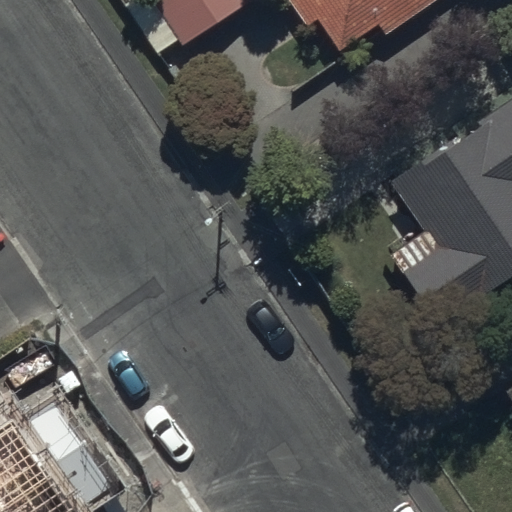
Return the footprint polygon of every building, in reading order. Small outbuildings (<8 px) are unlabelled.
[(252,7),(247,0),(152,0),(183,49),(252,7)] [(443,4),(440,0),(286,0),(306,30),(316,24),(336,55),(376,29),(384,41),(443,4)] [(511,32),(499,42),(511,60),(511,32)] [(511,102),(391,181),(426,232),(390,256),(442,336),(488,307),(482,299),(511,279),(511,102)] [(0,511),(34,511),(0,463),(0,511)]
